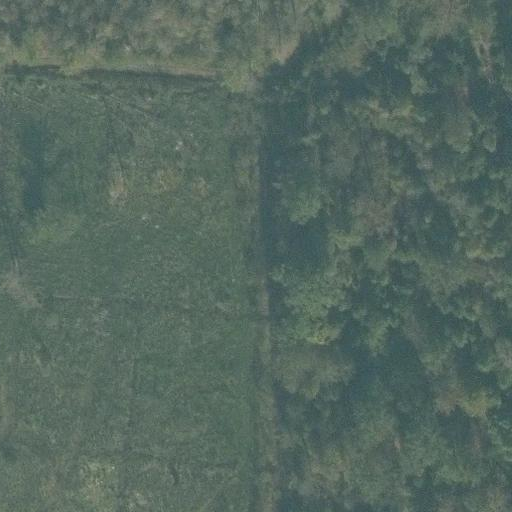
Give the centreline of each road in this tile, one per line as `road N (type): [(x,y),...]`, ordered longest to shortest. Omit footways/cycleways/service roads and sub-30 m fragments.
road 1 (track): [(214,73),(0,56)]
road 2 (track): [(344,0),(272,66),(214,73)]
